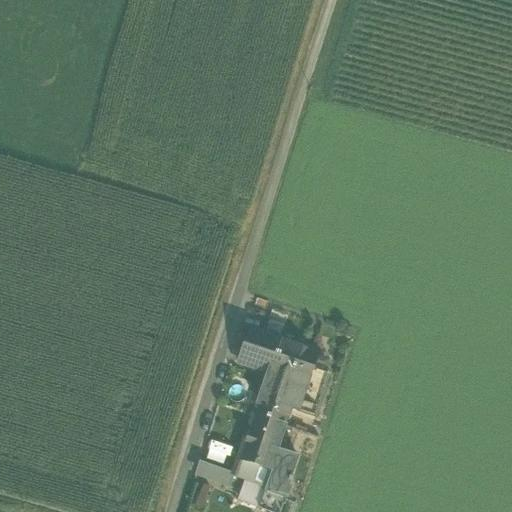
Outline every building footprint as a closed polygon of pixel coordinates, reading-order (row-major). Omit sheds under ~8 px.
[(277,340),(254,333),(244,365),(267,372),(277,340)] [(297,409),(310,368),(305,367),(310,351),(277,340),(267,372),(275,375),(267,397),(259,394),(252,416),(283,427),(289,410),(290,407),(297,409)] [(305,367),(310,368),(316,353),(310,351),(305,367)] [(310,368),(297,409),(314,415),(327,374),(310,368)] [(275,375),(267,372),(259,394),(267,397),(275,375)] [(297,409),(296,412),(314,418),(314,415),(297,409)] [(283,427),(252,416),(237,460),(238,461),(271,472),(289,478),(297,457),(294,456),(294,457),(275,451),(283,427)] [(271,472),(238,461),(233,477),(244,481),(259,486),(258,489),(265,491),(271,472)] [(226,474),(199,464),(196,476),(222,485),(226,474)] [(289,478),(271,472),(265,491),(264,492),(283,498),(288,482),(290,482),(291,479),(289,478)] [(259,486),(244,481),(236,501),(258,509),(264,492),(265,491),(258,489),(259,486)] [(277,511),(283,498),(264,492),(258,509),(268,511),(277,511)]
